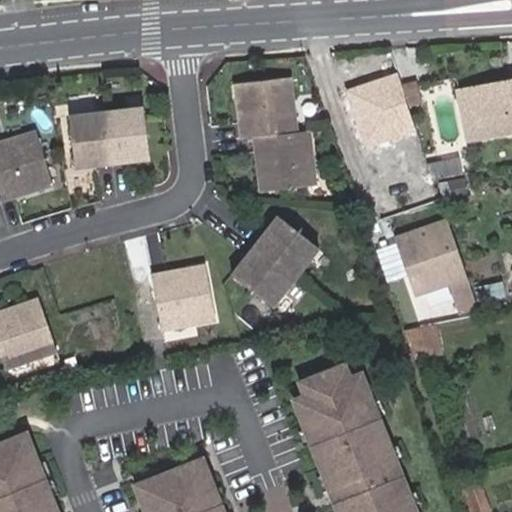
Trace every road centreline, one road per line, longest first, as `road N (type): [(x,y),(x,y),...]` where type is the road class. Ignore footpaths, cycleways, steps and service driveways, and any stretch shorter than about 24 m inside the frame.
road 1 (residential): [(0,256),(184,194),(193,164),(178,28)]
road 2 (tertiary): [(178,28),(0,48)]
road 3 (tertiary): [(299,21),(178,28)]
